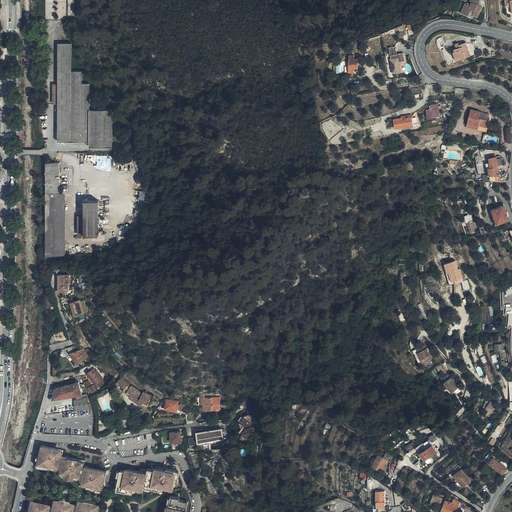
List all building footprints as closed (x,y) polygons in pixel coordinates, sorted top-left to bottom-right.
[(461,12),(468,16),(470,12),(473,13),(472,16),(477,18),(482,7),(478,4),(479,0),(470,0),(470,1),(472,2),(470,5),(465,3),(461,12)] [(466,42),(459,44),(460,47),(456,48),(452,49),(456,60),(471,56),(466,42)] [(70,43),(70,44),(58,43),(58,84),(58,104),(58,142),(89,142),(89,147),(112,147),(112,110),(89,110),(89,84),(82,84),(82,71),(71,71),(70,43)] [(401,64),(400,61),(403,60),(405,60),(404,53),(391,55),(391,59),(390,59),(392,72),(402,71),(401,64)] [(349,60),(349,70),(355,70),(355,68),(359,68),(358,59),(355,58),(355,55),(349,55),(350,60),(349,60)] [(335,73),(344,72),(344,61),(334,62),(335,73)] [(440,115),(439,108),(438,106),(438,104),(430,105),(430,109),(426,110),(428,118),(433,117),(433,116),(440,115)] [(467,125),(482,129),(483,126),(488,127),(490,120),(479,117),(480,112),(471,109),(467,125)] [(415,115),(412,116),(405,117),(402,118),(389,120),(391,128),(406,126),(406,125),(417,123),(415,115)] [(343,122),(336,117),(333,121),(341,126),(343,123),(343,122)] [(343,123),(341,126),(348,130),(354,131),(355,128),(351,127),(350,126),(343,123)] [(489,171),(488,172),(488,175),(490,174),(490,175),(495,174),(499,174),(499,168),(497,169),(497,165),(498,165),(496,156),(489,157),(490,162),(487,163),(488,167),(489,167),(489,171)] [(146,176),(142,157),(134,159),(138,178),(146,176)] [(54,163),(45,163),(46,250),(52,250),(52,253),(52,256),(60,256),(60,193),(60,163),(54,163)] [(149,217),(151,192),(135,191),(133,216),(149,217)] [(84,200),(84,215),(84,235),(98,235),(98,200),(84,200)] [(509,219),(504,205),(493,209),(497,223),(509,219)] [(477,230),(475,224),(474,225),(472,221),(470,221),(468,222),(471,232),(477,230)] [(458,259),(445,262),(450,284),(462,281),(464,290),(470,288),(468,279),(463,280),(458,259)] [(69,290),(69,274),(59,274),(59,290),(69,290)] [(71,302),(73,308),(75,307),(77,315),(87,311),(84,300),(81,300),(81,299),(71,302)] [(73,346),(72,347),(67,348),(73,358),(74,358),(78,364),(89,356),(85,351),(84,352),(82,349),(75,351),(73,346)] [(424,347),(415,353),(422,363),(425,361),(427,364),(433,360),(424,347)] [(422,363),(415,353),(412,355),(421,368),(427,364),(425,361),(422,363)] [(100,377),(102,375),(97,370),(97,369),(92,363),(87,367),(90,371),(87,374),(98,387),(105,382),(102,379),(100,377)] [(447,383),(452,380),(450,376),(442,381),(454,398),(458,396),(456,392),(455,394),(447,383)] [(130,385),(121,377),(118,382),(125,388),(127,385),(129,386),(130,385)] [(454,378),(452,380),(447,383),(455,394),(456,392),(462,388),(454,378)] [(82,394),(82,393),(79,382),(75,383),(74,381),(56,385),(56,388),(55,388),(53,399),(74,395),(82,394)] [(129,397),(138,402),(139,400),(143,403),(144,402),(148,403),(152,395),(144,391),(143,392),(132,385),(128,390),(131,393),(129,397)] [(85,398),(84,392),(82,393),(82,394),(74,395),(74,400),(85,398)] [(89,409),(87,398),(85,398),(74,400),(75,404),(75,411),(89,409)] [(203,398),(203,404),(203,409),(216,409),(216,408),(220,408),(220,398),(203,398)] [(172,400),(167,399),(165,407),(165,408),(177,410),(177,409),(185,410),(186,404),(180,403),(180,405),(178,404),(178,401),(174,400),(175,399),(172,399),(172,400)] [(497,404),(491,401),(488,409),(489,410),(487,414),(491,416),(497,404)] [(256,429),(257,427),(256,425),(255,425),(254,425),(253,425),(255,423),(245,416),(244,417),(239,417),(240,422),(239,423),(241,424),(242,434),(242,435),(243,435),(243,440),(248,439),(249,439),(254,431),(253,430),(254,429),(255,429),(256,429)] [(197,430),(198,437),(199,444),(209,443),(211,443),(224,441),(222,429),(214,430),(213,428),(197,430)] [(180,429),(170,430),(171,443),(182,442),(181,431),(180,431),(180,429)] [(439,437),(436,432),(430,435),(431,437),(430,438),(432,441),(439,437)] [(199,444),(198,437),(189,438),(190,445),(199,444)] [(408,451),(416,446),(413,442),(405,447),(408,451)] [(85,460),(62,455),(63,449),(42,445),(41,446),(40,451),(43,451),(40,463),(63,468),(62,474),(64,475),(78,478),(84,479),(83,484),(103,489),(104,485),(106,484),(105,482),(107,471),(84,466),(85,460)] [(425,460),(437,452),(433,445),(420,453),(425,460)] [(43,451),(40,451),(37,465),(59,470),(58,476),(63,477),(64,475),(62,474),(63,468),(40,463),(43,451)] [(503,473),(507,468),(493,456),(494,455),(490,452),(484,459),(489,463),(490,462),(503,473)] [(388,459),(379,454),(376,458),(372,466),(384,473),(388,466),(385,464),(388,459)] [(471,480),(462,469),(454,475),(463,486),(471,480)] [(118,489),(132,492),(133,489),(135,490),(136,487),(145,489),(146,488),(146,487),(162,491),(166,492),(167,490),(173,491),(177,472),(167,470),(166,472),(159,470),(156,470),(155,472),(148,470),(147,471),(141,470),(140,473),(127,470),(126,472),(124,472),(120,471),(116,489),(118,489)] [(78,478),(77,480),(81,481),(80,486),(103,491),(103,489),(83,484),(84,479),(78,478)] [(376,490),(376,507),(379,507),(385,507),(385,490),(376,490)] [(439,511),(441,511),(455,511),(460,501),(454,498),(452,502),(446,499),(445,502),(443,501),(440,501),(441,497),(439,496),(439,495),(434,493),(431,500),(436,502),(437,502),(440,504),(437,510),(439,511)] [(186,511),(189,504),(184,503),(185,500),(180,499),(180,497),(171,495),(171,496),(169,504),(171,504),(171,507),(169,511),(186,511)] [(411,506),(406,502),(402,505),(407,511),(412,507),(411,506)]
